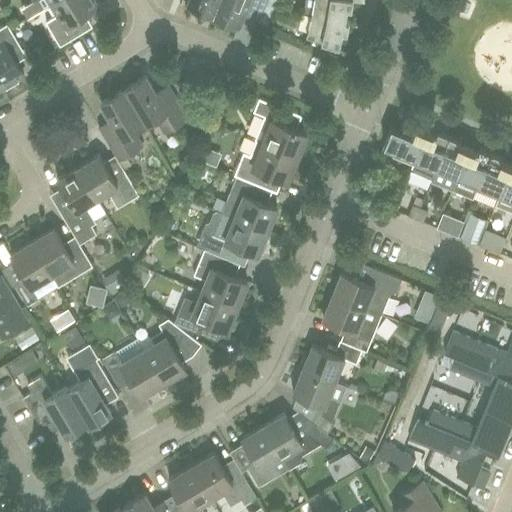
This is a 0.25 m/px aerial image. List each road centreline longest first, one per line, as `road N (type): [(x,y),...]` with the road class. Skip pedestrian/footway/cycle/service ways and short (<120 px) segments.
road 1 (unclassified): [(327,200),(251,376),(44,507)]
road 2 (residential): [(358,114),(144,20)]
road 3 (residential): [(511,267),(327,200)]
road 4 (residential): [(6,121),(137,44),(144,20)]
road 5 (unclassified): [(411,0),(358,114)]
